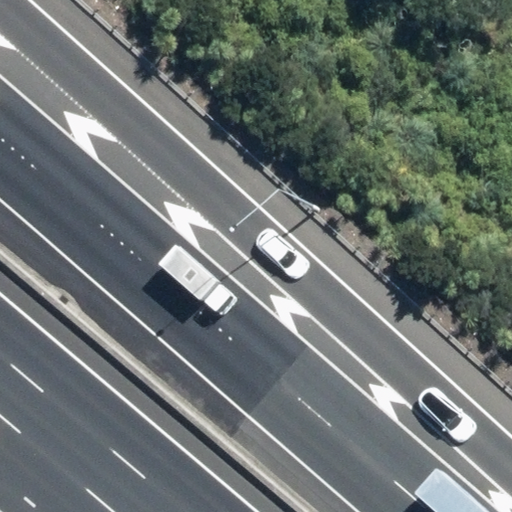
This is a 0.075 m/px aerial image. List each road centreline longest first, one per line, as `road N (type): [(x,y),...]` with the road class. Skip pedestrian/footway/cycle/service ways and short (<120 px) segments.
road 1 (motorway): [(0,2),(511,471)]
road 2 (motorway): [(0,137),(415,511)]
road 3 (motorway): [(183,511),(0,356)]
road 4 (motorway): [(108,511),(0,439)]
